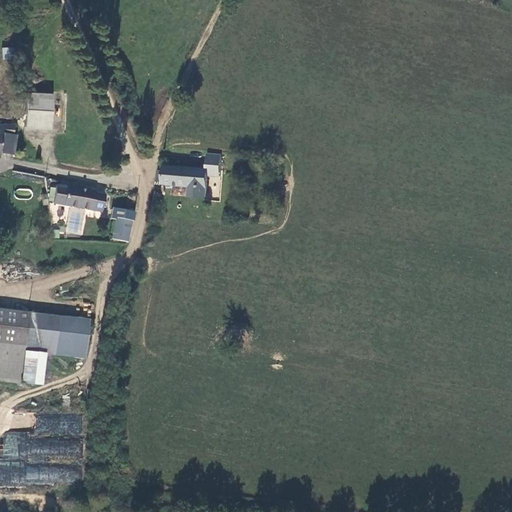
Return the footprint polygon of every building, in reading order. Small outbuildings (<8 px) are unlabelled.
[(3,47),(2,59),(12,60),(13,48),(3,47)] [(51,129),(53,95),(27,94),(25,127),(51,129)] [(15,129),(4,128),(1,156),(16,157),(18,138),(15,138),(15,129)] [(208,154),(206,169),(210,169),(210,171),(222,171),(224,155),(208,154)] [(100,169),(98,162),(92,163),(93,170),(100,169)] [(188,199),(205,201),(206,190),(208,190),(210,171),(210,169),(206,169),(164,165),(163,171),(157,170),(156,182),(162,183),(162,185),(189,188),(188,199)] [(51,205),(93,212),(96,193),(96,192),(55,185),(54,189),(48,188),(46,202),(51,202),(51,205)] [(105,195),(96,193),(93,212),(102,214),(105,195)] [(132,222),(134,213),(111,208),(109,219),(114,220),(115,219),(132,222)] [(132,222),(115,219),(114,220),(110,240),(128,243),(132,222)] [(58,240),(58,231),(50,230),(50,240),(58,240)] [(43,355),(23,352),(28,313),(0,309),(0,382),(39,388),(43,355)] [(88,320),(28,313),(23,352),(43,355),(84,361),(88,320)]
